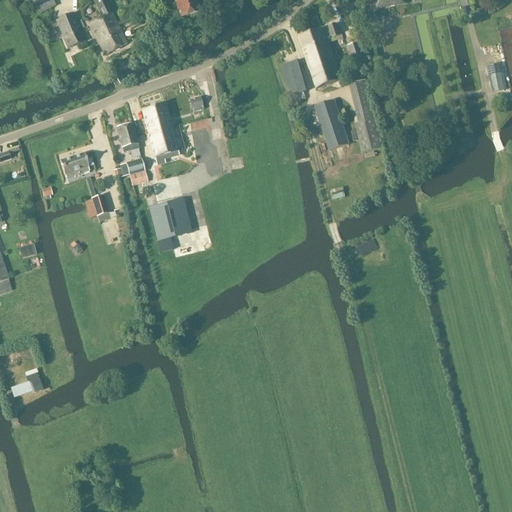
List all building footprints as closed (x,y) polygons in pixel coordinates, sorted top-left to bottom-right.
[(51,0),(30,0),(34,9),(52,0),(51,0)] [(103,19),(89,26),(99,44),(112,37),(109,30),(118,26),(112,15),(105,0),(93,0),(95,2),(103,19)] [(174,0),(180,19),(192,15),(193,17),(198,15),(197,13),(199,13),(195,0),(174,0)] [(375,0),(378,9),(402,4),(400,0),(375,0)] [(68,50),(85,42),(73,14),(56,21),(68,50)] [(149,16),(143,19),(147,29),(153,27),(149,16)] [(336,24),(328,27),(329,31),(332,39),(334,39),(340,37),(336,24)] [(112,37),(99,44),(106,56),(127,44),(118,26),(109,30),(112,37)] [(49,41),(58,37),(55,29),(46,33),(49,41)] [(323,29),(299,37),(306,60),(331,51),(328,44),(327,41),(331,39),(330,36),(326,37),(324,33),(323,29)] [(349,47),(353,61),(363,58),(359,44),(349,47)] [(331,51),(306,60),(316,89),(341,81),(331,51)] [(289,97),(306,92),(298,62),(280,67),(289,97)] [(494,93),(505,90),(499,64),(488,67),(494,93)] [(202,107),(200,99),(189,101),(191,109),(202,107)] [(329,152),(349,145),(334,101),(315,107),(329,152)] [(165,106),(142,112),(147,133),(171,127),(165,106)] [(190,108),(178,111),(182,122),(193,119),(190,108)] [(359,123),(355,124),(362,154),(383,149),(375,119),(359,123)] [(116,130),(123,155),(139,151),(132,126),(130,126),(129,125),(125,126),(124,128),(116,130)] [(171,127),(147,133),(155,161),(178,154),(171,127)] [(0,162),(11,159),(8,152),(0,155),(0,162)] [(86,163),(84,156),(60,163),(65,177),(66,180),(76,177),(75,174),(88,169),(93,167),(91,161),(86,163)] [(141,161),(126,165),(129,177),(144,173),(141,161)] [(148,183),(145,173),(129,178),(132,187),(148,183)] [(343,188),(331,191),(333,201),(345,198),(343,188)] [(109,214),(103,196),(91,200),(91,201),(84,203),(89,219),(96,217),(96,218),(97,218),(99,223),(109,220),(107,214),(109,214)] [(183,201),(148,210),(156,243),(169,240),(191,234),(183,201)] [(81,249),(76,244),(71,249),(76,253),(81,249)] [(0,254),(0,295),(11,292),(8,281),(9,280),(8,279),(0,254)] [(30,384),(11,391),(14,398),(30,392),(32,391),(33,394),(43,391),(42,390),(35,371),(28,373),(31,382),(29,382),(30,384)]
